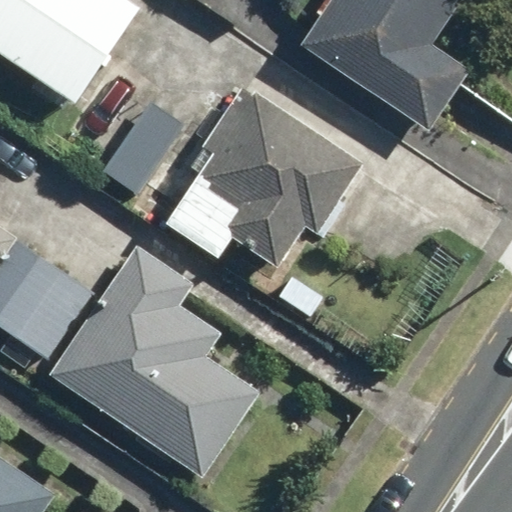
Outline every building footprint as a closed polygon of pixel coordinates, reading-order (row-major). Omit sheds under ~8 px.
[(0,0),(0,60),(73,110),(140,12),(121,0),(0,0)] [(331,0),(300,46),(430,133),(472,71),(433,44),(463,0),(331,0)] [(212,155),(165,228),(218,262),(231,241),(278,270),(305,228),(317,236),(365,161),(245,85),(204,150),(212,155)] [(155,101),(104,168),(140,194),(190,127),(155,101)] [(0,263),(19,236),(0,223),(0,263)] [(19,241),(0,268),(0,323),(52,359),(97,294),(19,241)] [(138,244),(50,376),(205,478),(264,390),(209,354),(225,330),(183,303),(196,283),(138,244)] [(0,511),(85,511),(84,511),(83,511),(45,511),(58,493),(0,452),(0,511)]
